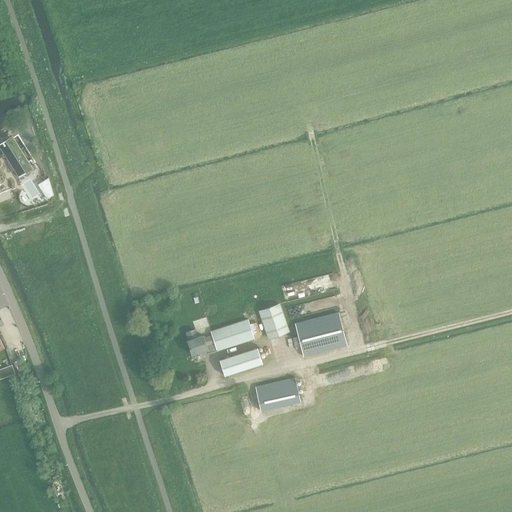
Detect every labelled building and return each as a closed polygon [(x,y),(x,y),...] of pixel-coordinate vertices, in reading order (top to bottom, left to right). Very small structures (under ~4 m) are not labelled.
[(0,178),(1,178),(0,174),(0,158),(5,157),(19,178),(33,169),(13,138),(12,136),(4,141),(3,140),(2,140),(0,140),(0,178)] [(48,178),(38,185),(47,199),(54,195),(48,178)] [(279,305),(260,311),(269,338),(288,332),(279,305)] [(295,324),(303,356),(347,345),(339,313),(295,324)] [(209,353),(254,339),(248,320),(211,332),(212,336),(204,338),(203,336),(198,337),(195,330),(186,333),(188,340),(187,341),(192,355),(208,349),(209,353)] [(257,348),(220,360),(225,376),(262,363),(257,348)] [(0,369),(0,379),(15,374),(12,365),(0,369)] [(301,402),(296,380),(295,378),(255,387),(261,411),(301,402)] [(63,493),(61,485),(53,488),(56,496),(63,493)]
